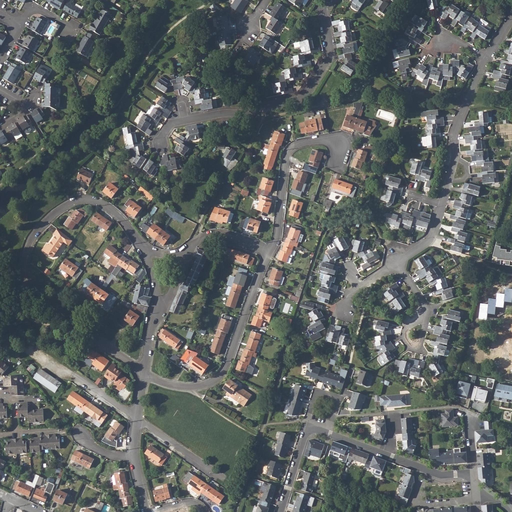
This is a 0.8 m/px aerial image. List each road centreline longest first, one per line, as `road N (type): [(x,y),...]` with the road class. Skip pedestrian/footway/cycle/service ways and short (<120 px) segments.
road 1 (residential): [(146,251),(95,201),(75,202),(35,231),(22,275),(28,292),(143,373)]
road 2 (residential): [(160,144),(170,123),(299,102),(332,55),(326,0)]
road 3 (residential): [(267,252),(220,376),(200,386),(143,373)]
road 4 (residential): [(337,162),(335,142),(289,152),(276,240),(267,252)]
road 5 (residential): [(440,205),(454,159),(452,134),(486,58)]
